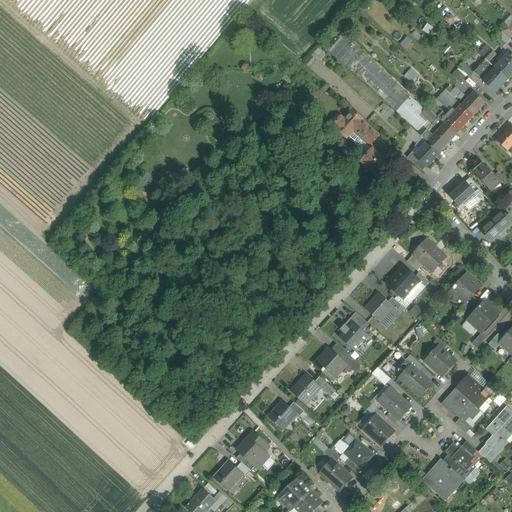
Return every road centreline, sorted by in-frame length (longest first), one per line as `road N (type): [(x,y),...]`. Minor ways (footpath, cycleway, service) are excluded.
road 1 (residential): [(421,198),(341,304),(150,511)]
road 2 (residential): [(511,100),(421,198)]
road 3 (residential): [(421,198),(511,289)]
